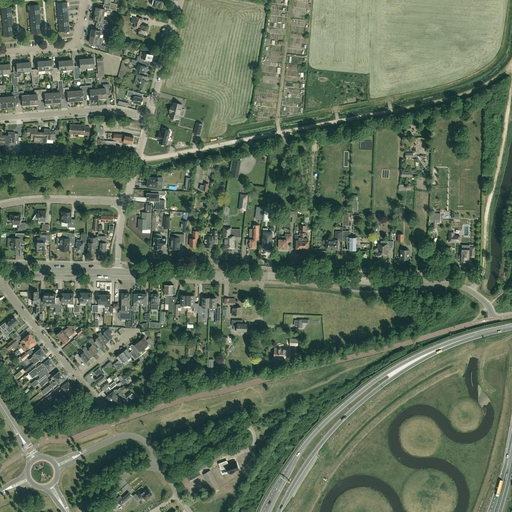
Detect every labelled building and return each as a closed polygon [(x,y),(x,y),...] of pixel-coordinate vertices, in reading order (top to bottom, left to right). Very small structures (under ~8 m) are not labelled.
[(95,14),(104,16),(104,12),(106,12),(108,11),(112,11),(112,9),(116,10),(116,11),(120,11),(120,8),(117,8),(117,7),(110,6),(109,9),(106,8),(105,9),(96,7),(95,14)] [(103,24),(103,27),(111,28),(111,25),(108,25),(108,24),(108,22),(107,20),(103,19),(104,16),(95,14),(93,21),(102,23),(103,24)] [(136,18),(134,18),(121,15),(120,19),(135,23),(134,27),(140,29),(139,32),(144,34),(144,33),(147,34),(149,26),(141,24),(142,18),(136,17),(136,18)] [(110,31),(111,28),(103,27),(102,30),(102,31),(101,31),(92,29),(91,36),(100,37),(100,35),(101,35),(102,35),(103,35),(103,34),(104,34),(104,33),(105,33),(105,32),(105,30),(110,31)] [(102,38),(100,37),(91,36),(89,43),(99,44),(101,45),(102,38)] [(152,61),(153,55),(141,51),(140,56),(138,56),(136,61),(140,61),(143,62),(146,63),(146,60),(152,61)] [(52,69),(51,60),(44,61),(45,70),(49,69),(49,71),(53,76),(53,81),(57,80),(56,74),(56,73),(53,73),(53,72),(52,69)] [(24,72),(23,62),(21,63),(21,61),(16,61),(17,72),(14,72),(14,77),(17,77),(19,77),(21,74),(21,72),(24,72)] [(142,65),(143,62),(140,61),(139,64),(138,64),(136,70),(146,73),(148,66),(142,65)] [(145,91),(147,81),(145,80),(146,76),(137,74),(135,82),(141,83),(139,89),(145,91)] [(103,88),(97,88),(98,100),(106,99),(106,94),(110,93),(109,90),(109,84),(103,84),(103,88)] [(92,89),(91,85),(85,86),(86,93),(90,92),(90,100),(98,100),(97,88),(92,89)] [(75,102),(83,101),(83,93),(86,93),(85,86),(80,86),(80,90),(74,90),(75,102)] [(69,91),(69,87),(63,88),(63,95),(67,94),(68,103),(75,102),(74,90),(69,91)] [(53,104),(61,103),(60,95),(63,95),(63,88),(57,88),(57,92),(52,92),(53,104)] [(46,93),(46,89),(40,90),(41,97),(44,96),(45,104),(53,104),(52,92),(46,93)] [(30,106),(38,105),(37,97),(41,97),(40,90),(34,90),(35,94),(29,94),(30,106)] [(141,104),(143,97),(139,96),(140,93),(128,90),(127,96),(134,98),(133,102),(141,104)] [(23,95),(23,91),(17,92),(18,99),(22,99),(22,106),(30,106),(29,94),(23,95)] [(7,108),(15,107),(14,99),(18,99),(17,92),(12,92),(12,96),(6,96),(7,108)] [(182,105),(174,103),(173,107),(172,106),(170,112),(171,112),(170,116),(178,118),(182,105)] [(89,135),(90,127),(85,126),(85,125),(71,124),(70,133),(75,134),(75,135),(89,135)] [(40,142),(40,132),(37,132),(38,128),(27,128),(27,135),(30,135),(30,139),(34,139),(34,142),(40,142)] [(40,132),(40,142),(47,143),(47,139),(50,139),(50,136),(55,136),(55,140),(58,140),(58,130),(55,129),(55,131),(50,131),(51,129),(44,128),(43,132),(40,132)] [(170,131),(163,129),(161,133),(160,133),(158,139),(160,139),(159,143),(166,144),(170,131)] [(14,142),(14,132),(8,132),(8,135),(5,135),(4,145),(10,145),(11,142),(14,142)] [(132,144),(133,137),(125,135),(121,134),(114,134),(114,140),(121,140),(121,141),(124,142),(132,144)] [(278,158),(279,149),(271,151),(270,157),(278,158)] [(237,177),(240,160),(234,158),(231,176),(237,177)] [(152,188),(161,189),(162,185),(158,184),(159,180),(159,177),(154,176),(154,177),(149,177),(148,180),(147,185),(147,187),(152,188)] [(207,191),(209,183),(204,183),(204,185),(201,185),(200,190),(207,191)] [(156,203),(157,204),(157,206),(156,207),(156,209),(161,209),(162,200),(159,200),(159,194),(147,193),(147,200),(155,200),(156,203)] [(49,224),(46,224),(45,224),(45,222),(46,222),(46,211),(38,211),(38,212),(37,212),(37,211),(33,218),(34,216),(37,218),(38,218),(38,221),(43,221),(43,224),(42,224),(42,230),(49,230),(49,224)] [(75,227),(75,220),(70,220),(70,211),(62,211),(62,222),(68,222),(68,227),(75,227)] [(151,228),(152,212),(142,212),(142,219),(139,219),(138,229),(147,229),(147,228),(151,228)] [(437,222),(438,213),(430,213),(429,222),(437,222)] [(21,223),(21,214),(17,214),(17,215),(10,215),(10,219),(13,219),(13,224),(19,224),(19,229),(26,229),(26,223),(21,223)] [(198,238),(198,231),(200,231),(200,227),(194,227),(194,230),(193,230),(193,238),(190,238),(190,246),(196,246),(196,238),(198,238)] [(218,238),(218,227),(214,227),(214,230),(212,230),(212,236),(208,236),(208,234),(204,234),(203,239),(205,239),(205,247),(207,247),(207,248),(211,248),(211,247),(214,247),(214,238),(218,238)] [(240,237),(241,229),(231,229),(230,235),(229,236),(225,236),(225,240),(226,240),(226,247),(227,247),(228,248),(229,248),(230,248),(231,248),(232,247),(234,247),(234,239),(235,239),(235,237),(240,237)] [(259,239),(259,229),(253,229),(253,239),(249,239),(246,239),(246,246),(249,246),(249,248),(256,248),(256,239),(259,239)] [(272,247),(272,244),(272,232),(263,231),(263,233),(262,233),(262,239),(263,239),(262,248),(263,248),(263,249),(266,249),(266,248),(271,248),(271,247),(272,247)] [(341,239),(341,231),(337,231),(337,234),(336,234),(335,240),(327,240),(324,240),(324,244),(326,244),(326,249),(338,249),(338,239),(341,239)] [(356,249),(356,237),(350,237),(350,232),(345,232),(345,239),(347,239),(347,241),(347,242),(347,243),(347,245),(347,246),(348,247),(348,248),(348,249),(356,249)] [(460,242),(460,236),(454,235),(454,233),(450,232),(450,235),(449,235),(448,241),(460,242)] [(69,240),(74,240),(75,233),(68,233),(63,233),(63,235),(66,235),(66,237),(61,237),(60,250),(69,250),(69,240)] [(285,233),(285,236),(279,236),(278,236),(278,239),(279,239),(279,248),(287,248),(287,241),(291,241),(291,233),(286,233),(285,233)] [(50,242),(51,235),(40,234),(40,238),(37,238),(37,251),(45,251),(45,242),(50,242)] [(81,234),(81,238),(81,240),(78,239),(76,240),(76,241),(76,245),(77,246),(77,250),(83,250),(84,246),(84,242),(86,243),(86,238),(86,234),(81,234)] [(180,242),(184,243),(184,234),(179,234),(179,237),(172,237),(171,248),(177,249),(177,246),(179,246),(179,242),(180,242)] [(107,245),(107,236),(98,236),(98,237),(98,243),(98,245),(100,245),(100,251),(101,252),(102,252),(103,251),(106,251),(106,245),(107,245)] [(98,237),(91,237),(91,241),(89,241),(89,242),(89,250),(90,251),(91,252),(92,251),(95,251),(95,245),(96,245),(96,243),(98,243),(98,237)] [(162,237),(154,237),(154,248),(161,249),(162,246),(166,246),(167,238),(162,238),(162,237)] [(20,249),(20,238),(12,238),(12,249),(20,249)] [(381,241),(381,242),(381,245),(379,246),(379,248),(377,248),(376,248),(375,249),(375,250),(375,251),(376,252),(377,252),(377,255),(378,255),(378,256),(381,256),(381,255),(388,255),(388,248),(393,248),(393,241),(381,241)] [(461,261),(462,261),(463,262),(465,262),(465,261),(466,261),(468,261),(469,257),(474,257),(474,251),(474,247),(473,247),(469,246),(469,249),(461,249),(461,255),(459,255),(459,260),(461,260),(461,261)] [(408,259),(409,250),(401,249),(400,259),(408,259)] [(174,313),(174,304),(177,297),(173,297),(173,294),(174,285),(168,285),(168,286),(169,286),(169,290),(168,290),(168,293),(167,293),(167,296),(168,297),(168,298),(169,298),(168,304),(168,313),(174,313)] [(39,312),(40,299),(38,299),(38,291),(33,291),(33,290),(30,290),(30,295),(31,295),(31,299),(33,299),(33,306),(34,306),(34,312),(39,312)] [(489,290),(488,290),(472,357),(472,358),(473,357),(475,357),(476,358),(476,359),(477,358),(492,291),(493,291),(492,291),(490,291),(488,290),(489,290)] [(130,305),(130,293),(123,293),(123,299),(122,299),(122,310),(119,310),(119,319),(121,319),(121,321),(125,321),(125,319),(130,320),(131,305),(130,305)] [(187,307),(187,304),(188,295),(181,295),(181,304),(178,304),(177,308),(181,308),(181,307),(184,307),(184,306),(184,307),(185,307),(187,307)] [(194,295),(188,295),(187,304),(187,307),(191,308),(191,306),(194,306),(194,312),(198,312),(198,305),(198,303),(194,303),(194,295)] [(209,307),(209,298),(203,297),(202,305),(198,305),(198,312),(198,316),(202,316),(202,312),(204,312),(205,307),(209,307)] [(220,319),(220,306),(216,306),(216,298),(209,298),(209,307),(209,310),(216,310),(215,319),(220,319)] [(235,307),(235,301),(229,301),(229,298),(225,298),(225,304),(233,305),(233,307),(232,307),(232,315),(240,315),(241,307),(235,307)] [(14,329),(13,327),(12,326),(18,322),(18,321),(16,319),(14,317),(11,319),(11,318),(9,320),(9,321),(7,323),(6,321),(0,325),(0,326),(3,330),(5,328),(9,333),(14,329)] [(246,331),(247,324),(238,324),(238,320),(232,320),(232,326),(237,326),(237,330),(246,331)] [(71,330),(75,326),(67,326),(68,327),(63,331),(62,329),(57,334),(60,339),(71,330)] [(113,336),(111,333),(113,331),(110,327),(104,332),(105,333),(103,335),(101,331),(97,334),(99,336),(102,340),(105,338),(108,341),(113,336)] [(64,343),(70,339),(69,337),(71,335),(74,333),(71,330),(60,339),(64,343)] [(21,347),(32,338),(32,337),(30,334),(29,335),(29,334),(23,339),(20,341),(21,342),(18,344),(19,345),(17,346),(19,349),(21,347)] [(105,343),(102,340),(99,336),(96,338),(97,340),(95,341),(93,338),(89,341),(92,344),(92,345),(94,347),(97,344),(100,347),(105,343)] [(147,340),(144,337),(139,341),(145,348),(148,345),(147,344),(149,343),(151,346),(154,343),(150,337),(147,340)] [(35,340),(33,338),(32,338),(21,347),(23,350),(24,351),(27,349),(28,349),(30,348),(29,347),(35,342),(35,341),(35,340)] [(141,351),(145,348),(139,341),(134,345),(136,348),(133,350),(138,356),(140,355),(141,354),(139,351),(141,349),(141,351)] [(94,347),(92,345),(89,347),(90,348),(88,350),(86,347),(83,349),(84,351),(87,355),(88,355),(91,353),(93,356),(98,351),(94,347)] [(31,362),(43,352),(40,348),(35,353),(33,355),(33,356),(29,359),(31,362)] [(130,352),(127,348),(121,353),(127,360),(130,357),(129,356),(131,355),(135,359),(138,356),(133,350),(130,352)] [(289,359),(290,349),(280,348),(280,349),(275,349),(274,358),(280,358),(289,359)] [(87,355),(84,351),(81,354),(82,355),(80,356),(78,353),(75,356),(79,362),(82,359),(85,362),(90,358),(88,355),(87,355)] [(23,360),(29,355),(27,352),(20,357),(20,356),(17,359),(20,362),(23,360)] [(41,360),(46,355),(43,352),(31,362),(23,369),(26,372),(34,365),(33,365),(40,359),(41,360)] [(124,362),(127,360),(121,353),(116,357),(119,360),(116,362),(113,364),(118,370),(120,368),(124,365),(121,363),(123,361),(124,362)] [(43,369),(52,362),(53,361),(51,359),(50,360),(49,358),(42,364),(41,364),(30,373),(33,377),(32,378),(37,374),(39,372),(41,370),(43,369)] [(37,379),(39,382),(41,381),(46,377),(47,376),(45,373),(47,371),(55,365),(53,361),(52,362),(43,369),(41,370),(39,372),(37,374),(40,377),(37,379)] [(103,377),(102,375),(105,372),(102,369),(102,370),(100,368),(94,372),(98,378),(96,380),(100,385),(107,379),(104,376),(103,377)] [(51,384),(62,375),(59,371),(53,376),(51,378),(52,379),(49,381),(50,384),(51,384)] [(49,389),(55,384),(56,385),(59,383),(65,378),(62,375),(51,384),(50,384),(47,386),(49,389)] [(41,386),(49,379),(46,377),(41,381),(39,382),(39,383),(41,386)] [(110,385),(108,383),(110,382),(107,379),(100,385),(104,390),(108,387),(110,390),(117,384),(114,381),(110,385)] [(59,394),(71,385),(68,381),(61,387),(62,388),(60,389),(58,391),(59,393),(58,393),(59,394)] [(67,394),(74,389),(71,385),(59,394),(60,395),(61,394),(62,396),(64,394),(66,392),(67,394)] [(108,396),(111,400),(126,388),(124,386),(121,389),(120,388),(117,391),(116,390),(114,392),(114,391),(108,396)] [(126,388),(111,400),(114,404),(116,402),(117,403),(121,400),(120,399),(118,397),(121,395),(124,393),(128,390),(126,388)] [(240,469),(236,461),(228,464),(227,460),(218,463),(221,470),(226,468),(228,474),(240,469)] [(212,491),(220,487),(210,470),(203,475),(212,491)] [(190,482),(201,476),(198,471),(188,477),(190,482)] [(152,493),(148,488),(144,492),(143,491),(141,493),(139,491),(136,493),(133,496),(137,500),(140,498),(143,496),(146,500),(150,496),(152,493)]
